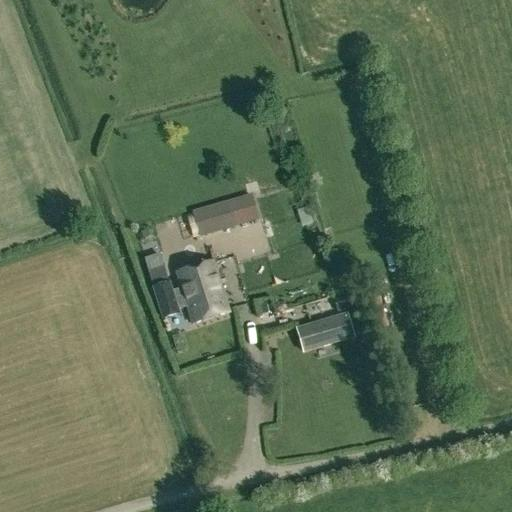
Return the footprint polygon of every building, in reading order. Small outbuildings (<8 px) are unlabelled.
[(191,212),(199,237),(258,219),(251,194),(191,212)] [(159,255),(144,260),(153,288),(168,284),(159,255)] [(228,312),(212,261),(175,273),(180,290),(171,293),(168,284),(151,289),(161,318),(177,312),(176,308),(185,306),(191,323),(228,312)] [(339,295),(344,310),(363,305),(358,290),(339,295)] [(296,329),(302,352),(352,337),(345,315),(296,329)]
